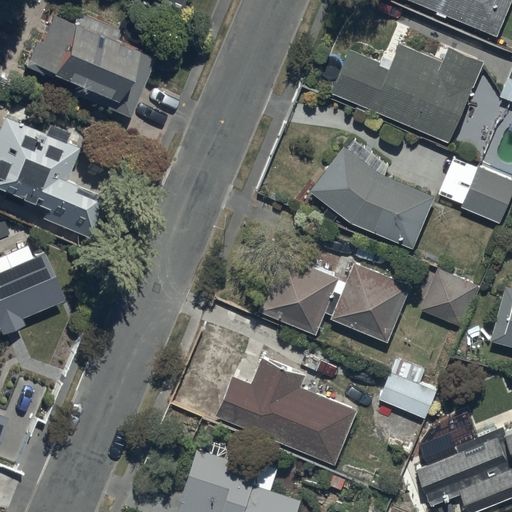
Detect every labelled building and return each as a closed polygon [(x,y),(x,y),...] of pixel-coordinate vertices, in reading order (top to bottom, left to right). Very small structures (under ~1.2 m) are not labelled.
[(155,0),(180,10),(183,0),(155,0)] [(511,0),(413,0),(498,34),(511,0)] [(73,94),(129,118),(154,60),(114,43),(119,31),(75,13),(70,25),(52,17),(41,44),(36,42),(25,67),(52,78),(53,76),(76,85),(73,94)] [(333,92),(450,141),(484,61),(451,47),(444,62),(401,44),(392,66),(351,49),(333,92)] [(511,71),(502,95),(511,99),(511,71)] [(0,190),(46,210),(43,219),(94,240),(110,201),(65,182),(79,150),(4,118),(0,127),(0,190)] [(353,221),(414,248),(436,196),(381,174),(346,147),(313,190),(353,221)] [(511,180),(480,167),(464,206),(501,222),(511,197),(511,180)] [(0,333),(1,336),(23,326),(21,320),(62,302),(43,255),(0,272),(0,333)] [(334,319),(389,341),(412,286),(357,263),(349,282),(283,255),(261,310),(318,334),(327,311),(335,314),(334,319)] [(440,268),(422,309),(463,326),(480,285),(440,268)] [(511,287),(508,286),(493,341),(511,345),(511,287)] [(214,404),(333,453),(355,399),(298,376),(303,364),(260,346),(249,372),(230,364),(214,404)] [(388,363),(377,390),(424,409),(435,382),(388,363)] [(460,490),(469,510),(511,492),(511,421),(455,445),(457,449),(416,466),(431,502),(460,490)] [(175,507),(188,511),(306,511),(293,508),(300,489),(251,473),(256,456),(197,437),(175,507)]
